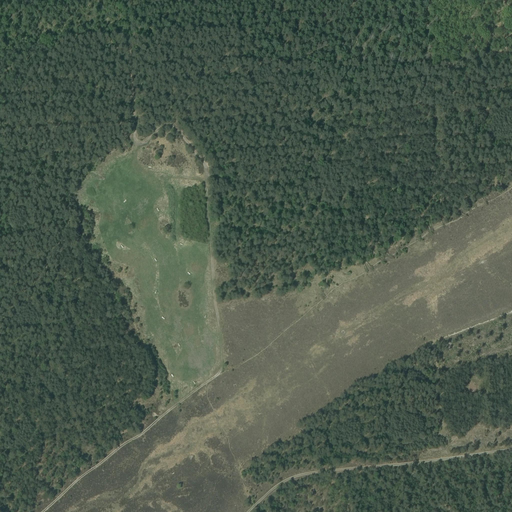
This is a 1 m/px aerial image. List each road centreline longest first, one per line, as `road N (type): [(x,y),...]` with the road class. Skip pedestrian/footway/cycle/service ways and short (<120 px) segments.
road 1 (track): [(134,123),(136,143),(172,127),(206,166),(222,370),(42,511)]
road 2 (track): [(246,511),(294,476),(511,449)]
road 3 (track): [(134,123),(124,34),(0,39)]
road 4 (track): [(0,132),(134,123)]
